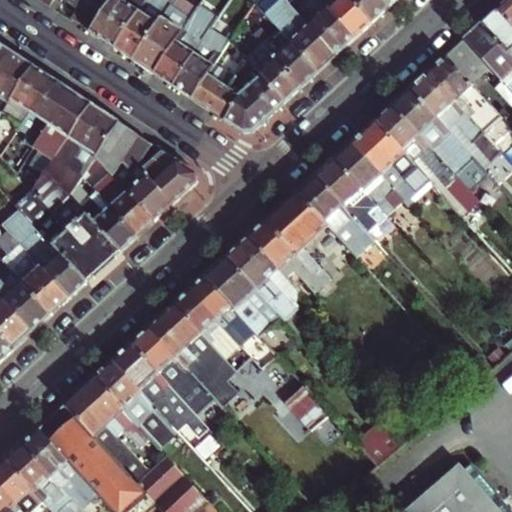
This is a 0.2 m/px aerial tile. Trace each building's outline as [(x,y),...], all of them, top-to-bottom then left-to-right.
[(83,0),(78,8),(72,18),(91,30),(104,10),(88,0),(83,0)] [(114,45),(143,0),(128,0),(126,3),(121,0),(110,0),(104,10),(91,30),(114,45)] [(133,58),(157,23),(147,17),(156,4),(158,0),(143,0),(114,45),(133,58)] [(155,72),(186,26),(191,18),(200,4),(193,0),(185,0),(181,8),(170,24),(161,17),(157,23),(133,58),(155,72)] [(238,0),(250,13),(256,3),(253,0),(238,0)] [(287,0),(253,0),(256,3),(270,18),(320,71),(338,55),(295,9),(287,0)] [(318,0),(304,0),(295,9),(338,55),(355,40),(318,0)] [(318,0),(355,40),(373,23),(352,0),(318,0)] [(352,0),(373,23),(389,8),(382,0),(352,0)] [(511,56),(511,0),(508,0),(482,24),(511,56)] [(165,10),(161,17),(170,24),(181,8),(171,2),(165,10)] [(161,17),(165,10),(156,4),(147,17),(157,23),(161,17)] [(191,18),(186,26),(199,35),(205,27),(191,18)] [(271,37),(263,44),(303,87),(320,71),(270,18),(261,26),(271,37)] [(211,31),(175,85),(195,98),(229,45),(230,44),(219,37),(227,24),(219,19),(211,31)] [(511,56),(482,24),(445,58),(469,85),(488,68),(502,84),(496,90),(511,106),(511,56)] [(155,72),(175,85),(211,31),(205,27),(199,35),(186,26),(155,72)] [(235,51),(246,41),(238,31),(230,44),(229,45),(235,51)] [(240,56),(245,61),(285,103),(303,87),(263,44),(257,50),(246,41),(235,51),(240,56)] [(235,51),(229,45),(195,98),(225,118),(248,84),(237,77),(223,68),(235,51)] [(0,71),(11,54),(0,46),(0,71)] [(11,54),(0,71),(0,100),(10,107),(34,69),(11,54)] [(245,61),(240,56),(236,61),(241,66),(245,61)] [(484,101),(469,85),(445,58),(429,73),(485,134),(492,127),(494,125),(477,106),(484,101)] [(256,130),(285,103),(245,61),(241,66),(244,68),(237,77),(248,84),(225,118),(246,132),(256,130)] [(34,69),(10,107),(6,113),(25,125),(31,117),(54,82),(34,69)] [(485,134),(429,73),(410,90),(447,130),(453,124),(489,164),(502,152),(495,145),(485,134)] [(54,82),(31,117),(38,122),(28,137),(25,143),(35,150),(72,94),(54,82)] [(489,176),(447,130),(410,90),(392,106),(434,152),(439,146),(477,188),(489,176)] [(93,107),(72,94),(35,150),(40,153),(31,168),(46,177),(53,167),(56,163),(93,107)] [(0,122),(6,113),(10,107),(0,100),(0,122)] [(434,152),(392,106),(375,122),(429,181),(436,189),(443,183),(458,200),(468,190),(434,152)] [(121,126),(93,107),(56,163),(53,167),(46,177),(35,191),(55,213),(72,198),(80,186),(89,172),(98,159),(121,126)] [(21,132),(28,137),(38,122),(31,117),(25,125),(21,132)] [(429,181),(375,122),(351,144),(390,187),(403,201),(410,209),(415,204),(410,198),(429,181)] [(121,126),(98,159),(114,175),(123,162),(128,153),(139,137),(121,126)] [(492,127),(485,134),(495,145),(502,138),(492,127)] [(139,137),(128,153),(139,165),(144,161),(153,147),(139,137)] [(382,194),(390,187),(351,144),(333,160),(363,192),(385,217),(395,208),(382,194)] [(128,153),(123,162),(137,178),(145,171),(139,165),(128,153)] [(139,165),(145,171),(176,205),(198,185),(198,176),(164,154),(150,167),(144,161),(139,165)] [(157,222),(114,175),(98,159),(89,172),(106,191),(102,195),(140,238),(157,222)] [(316,176),(368,233),(398,265),(408,256),(378,224),(356,199),(363,192),(333,160),(316,176)] [(123,162),(114,175),(157,222),(176,205),(145,171),(137,178),(123,162)] [(350,249),(368,233),(316,176),(298,192),(329,225),(342,240),(350,249)] [(80,186),(72,198),(123,253),(140,238),(102,195),(95,202),(80,186)] [(403,201),(390,187),(382,194),(395,208),(403,201)] [(21,212),(32,224),(88,285),(106,269),(55,213),(35,191),(17,208),(21,212)] [(329,225),(298,192),(291,198),(265,222),(323,285),(332,276),(306,247),(329,225)] [(385,217),(363,192),(356,199),(378,224),(385,217)] [(123,253),(72,198),(55,213),(106,269),(123,253)] [(23,246),(36,261),(72,300),(88,285),(32,224),(21,212),(5,227),(10,232),(23,246)] [(323,285),(265,222),(249,237),(287,278),(295,271),(314,293),(323,285)] [(23,246),(10,232),(0,241),(0,242),(13,256),(23,246)] [(249,237),(227,257),(257,289),(282,317),(285,321),(299,308),(301,307),(286,290),(293,284),(287,278),(249,237)] [(350,249),(342,240),(332,249),(346,263),(356,255),(350,249)] [(22,266),(14,272),(54,316),(64,307),(72,300),(36,261),(23,246),(13,256),(22,266)] [(386,289),(356,255),(346,263),(340,269),(371,303),(386,289)] [(13,256),(5,263),(14,272),(22,266),(13,256)] [(257,289),(227,257),(206,277),(241,315),(260,336),(273,325),(282,317),(257,289)] [(54,316),(14,272),(7,279),(0,270),(0,295),(35,334),(54,316)] [(241,315),(206,277),(190,291),(226,330),(240,346),(245,350),(252,344),(260,336),(241,315)] [(190,291),(175,305),(225,359),(234,350),(240,346),(226,330),(190,291)] [(321,300),(314,293),(307,300),(313,307),(321,300)] [(0,334),(15,351),(35,334),(0,295),(0,334)] [(151,327),(178,358),(187,368),(223,407),(239,393),(228,380),(237,372),(225,359),(175,305),(151,327)] [(299,308),(285,321),(298,335),(312,322),(299,308)] [(151,327),(132,344),(193,411),(202,403),(213,415),(223,407),(187,368),(178,358),(151,327)] [(0,365),(15,351),(0,334),(0,365)] [(193,411),(132,344),(113,361),(168,422),(177,414),(205,446),(216,437),(193,411)] [(135,422),(138,426),(146,419),(167,442),(178,432),(168,422),(113,361),(95,378),(135,422)] [(76,418),(146,496),(161,511),(197,511),(209,504),(167,457),(150,473),(118,437),(125,430),(142,448),(151,439),(138,426),(135,422),(95,378),(65,406),(76,418)] [(330,413),(305,384),(286,402),(312,430),(330,413)] [(65,406),(48,422),(57,419),(69,424),(76,418),(65,406)] [(67,459),(100,496),(111,508),(114,511),(127,511),(146,496),(76,418),(69,424),(57,419),(48,422),(40,429),(67,459)] [(146,419),(138,426),(151,439),(159,449),(167,442),(146,419)] [(355,445),(377,468),(400,446),(378,423),(355,445)] [(40,429),(23,444),(84,511),(95,501),(61,464),(67,459),(40,429)] [(82,511),(84,511),(23,444),(6,460),(44,501),(54,511),(82,511)] [(32,511),(44,501),(6,460),(0,465),(0,487),(22,511),(32,511)] [(511,511),(511,505),(510,504),(475,463),(466,471),(461,465),(406,511),(511,511)] [(0,511),(54,511),(53,511),(22,511),(0,487),(0,511)] [(84,511),(107,511),(111,508),(100,496),(95,501),(84,511)]
